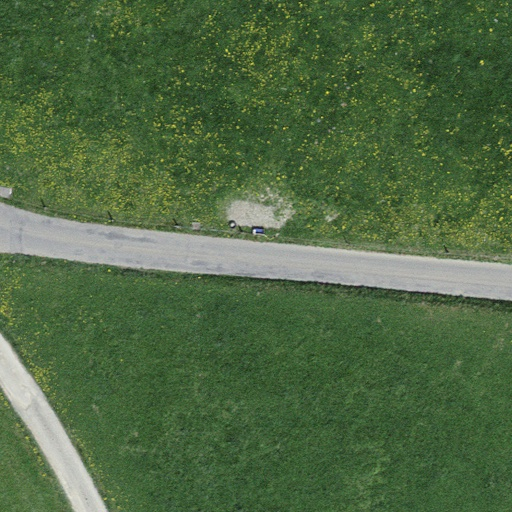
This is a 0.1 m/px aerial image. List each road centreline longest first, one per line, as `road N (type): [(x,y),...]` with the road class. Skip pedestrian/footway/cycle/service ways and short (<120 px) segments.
road 1 (unclassified): [(511,284),(153,250),(48,237),(0,221)]
road 2 (track): [(0,353),(96,511)]
